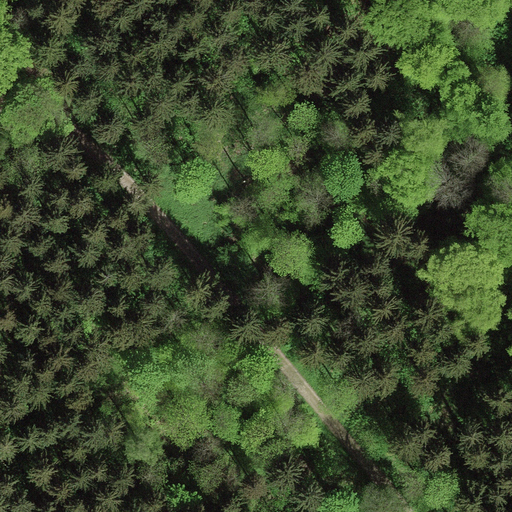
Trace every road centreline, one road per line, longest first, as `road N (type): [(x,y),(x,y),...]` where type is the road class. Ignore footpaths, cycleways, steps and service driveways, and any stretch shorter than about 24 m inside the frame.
road 1 (track): [(0,109),(84,130),(402,511)]
road 2 (track): [(84,130),(0,25)]
